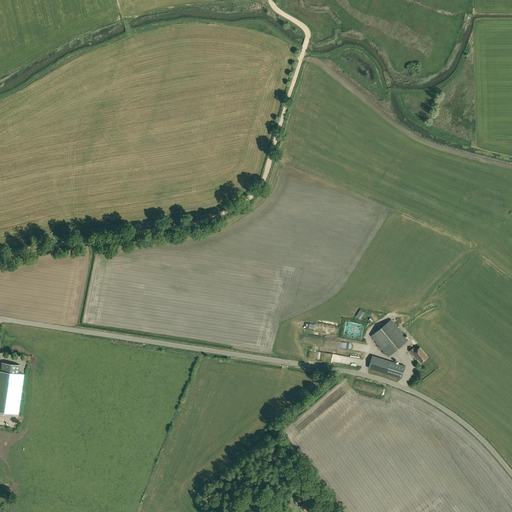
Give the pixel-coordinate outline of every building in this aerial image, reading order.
[(356,316),(360,319),(365,313),(360,309),(356,316)] [(371,336),(388,357),(408,340),(391,319),(371,336)] [(416,356),(421,362),(428,357),(420,347),(416,350),(414,347),(409,351),(415,357),(416,356)] [(368,368),(401,379),(405,366),(372,355),(368,368)] [(0,410),(17,413),(23,374),(19,373),(20,365),(2,362),(0,371),(0,370),(0,410)] [(254,459),(260,465),(263,461),(257,456),(254,459)] [(242,469),(248,476),(251,472),(245,466),(242,469)] [(243,478),(237,472),(234,475),(240,481),(243,478)] [(293,498),(301,502),(305,493),(297,489),(293,498)] [(300,508),(308,511),(312,502),(304,499),(300,508)]
